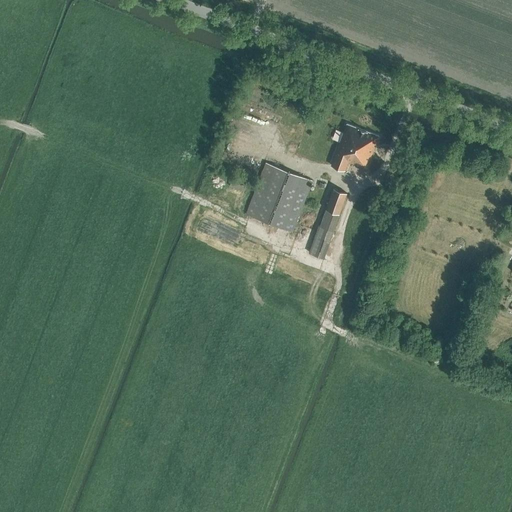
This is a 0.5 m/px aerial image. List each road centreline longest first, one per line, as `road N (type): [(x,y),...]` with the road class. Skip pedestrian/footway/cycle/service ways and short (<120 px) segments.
road 1 (tertiary): [(511,128),(171,0)]
road 2 (track): [(0,122),(177,191),(329,265)]
road 3 (track): [(354,185),(329,265),(337,270),(336,293),(319,335)]
